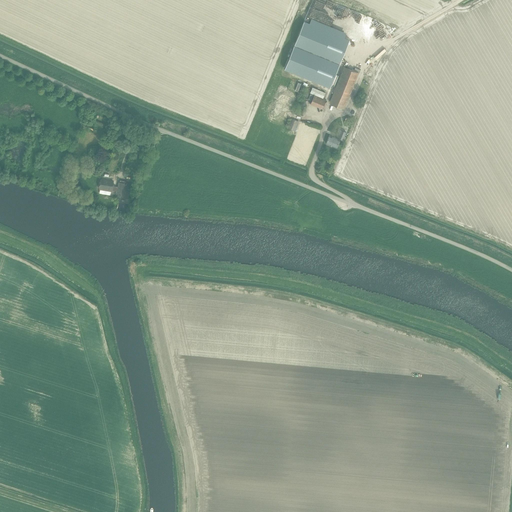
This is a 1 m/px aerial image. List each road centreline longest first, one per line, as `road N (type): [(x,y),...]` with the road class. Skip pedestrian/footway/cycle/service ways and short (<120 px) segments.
road 1 (unclassified): [(511,269),(0,56)]
road 2 (track): [(143,511),(126,391),(94,289)]
